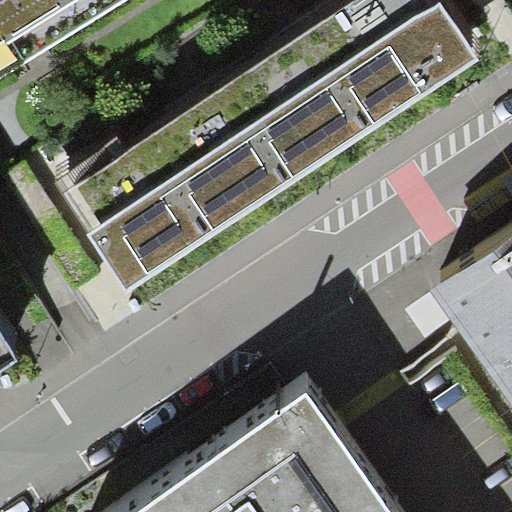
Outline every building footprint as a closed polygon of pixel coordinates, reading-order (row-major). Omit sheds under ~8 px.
[(0,0),(0,58),(93,0),(0,0)] [(355,0),(234,80),(63,192),(129,291),(479,60),(442,5),(434,10),(427,0),(355,0)] [(511,237),(432,294),(511,406),(511,237)] [(0,334),(0,377),(19,365),(0,334)] [(411,511),(299,355),(78,511),(411,511)]
